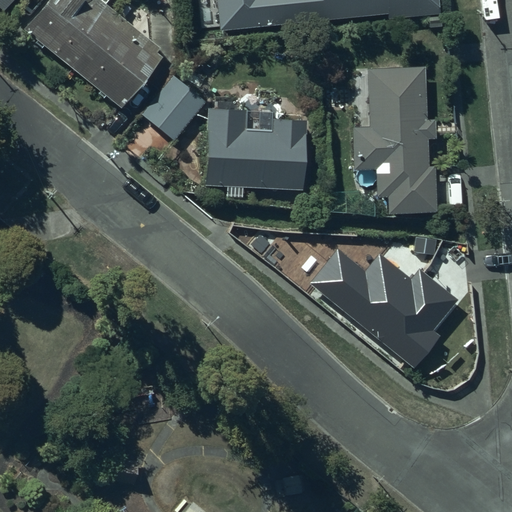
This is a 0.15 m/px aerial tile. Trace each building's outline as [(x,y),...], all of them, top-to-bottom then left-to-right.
[(0,0),(0,7),(7,13),(16,0),(0,0)] [(94,0),(52,0),(25,35),(116,107),(160,52),(94,0)] [(213,0),(216,29),(384,13),(385,18),(436,14),(434,0),(213,0)] [(384,204),(385,222),(436,221),(434,174),(427,174),(426,146),(437,146),(436,120),(428,121),(427,71),(365,73),(367,132),(350,132),(351,178),(373,178),(374,204),(384,204)] [(200,107),(168,80),(139,115),(171,142),(200,107)] [(242,113),(203,112),(198,187),(298,194),(302,124),(268,121),(269,133),(242,132),(242,113)] [(410,285),(362,245),(330,284),(396,337),(451,333),(444,281),(410,285)] [(286,246),(267,266),(324,313),(335,300),(317,286),(323,276),(286,246)]
